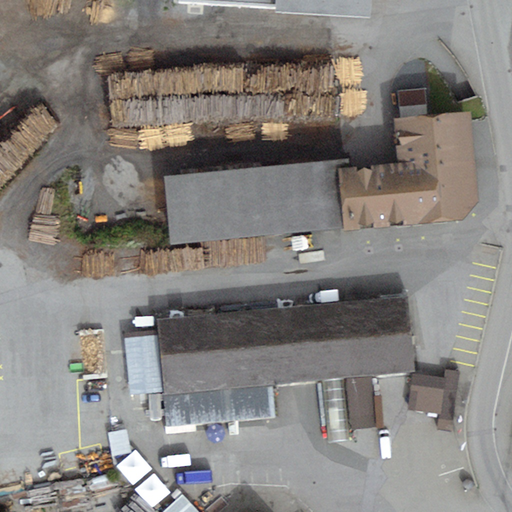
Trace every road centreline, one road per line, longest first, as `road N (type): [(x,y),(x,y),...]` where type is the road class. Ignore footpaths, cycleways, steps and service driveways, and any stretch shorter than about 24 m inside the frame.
road 1 (unclassified): [(511,508),(489,478),(480,438),(511,286)]
road 2 (unclassified): [(511,142),(492,0)]
